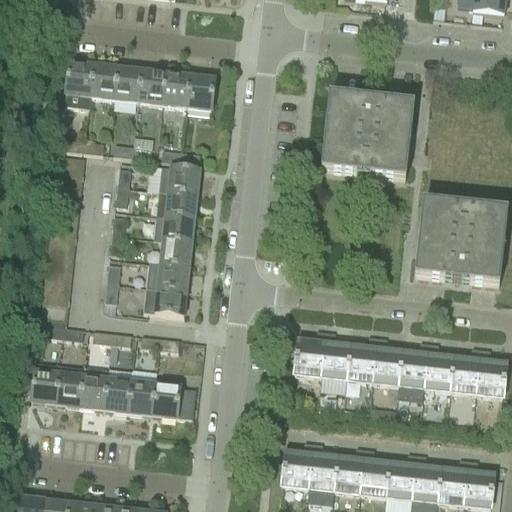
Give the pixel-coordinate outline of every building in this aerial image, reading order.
[(385,0),(354,0),(354,6),(385,10),(385,0)] [(434,0),(432,15),(444,16),(445,0),(434,0)] [(504,0),(473,0),(471,19),(502,23),(504,0)] [(87,116),(88,104),(92,74),(67,71),(62,113),(87,116)] [(92,74),(88,104),(112,107),(116,76),(92,74)] [(112,107),(137,110),(140,79),(116,76),(112,107)] [(137,110),(161,112),(164,82),(140,79),(137,110)] [(161,112),(185,115),(188,85),(164,82),(161,112)] [(188,85),(185,115),(210,118),(213,88),(188,85)] [(412,114),(330,105),(328,105),(320,180),(404,189),(412,114)] [(63,157),(81,159),(82,154),(84,154),(85,148),(65,146),(63,157)] [(82,154),(81,159),(101,161),(102,150),(85,148),(84,154),(82,154)] [(112,163),(129,165),(130,159),(133,159),(133,154),(113,152),(112,163)] [(130,159),(129,165),(149,167),(150,156),(133,154),(133,159),(130,159)] [(160,168),(178,170),(178,164),(181,165),(181,159),(161,157),(160,168)] [(178,164),(178,170),(198,172),(199,161),(181,159),(181,165),(178,164)] [(58,163),(56,175),(82,178),(83,166),(58,163)] [(56,175),(55,188),(81,191),(82,178),(56,175)] [(118,175),(116,193),(122,193),(122,196),(127,196),(129,176),(118,175)] [(161,175),(159,199),(196,203),(195,203),(197,180),(198,180),(199,179),(161,175)] [(55,188),(53,201),(79,203),(81,191),(55,188)] [(122,193),(116,193),(114,213),(125,214),(127,196),(122,196),(122,193)] [(159,199),(156,223),(193,227),(192,227),(195,204),(196,204),(196,203),(159,199)] [(53,201),(52,213),(78,216),(79,203),(53,201)] [(421,211),(413,286),(497,295),(505,220),(421,211)] [(52,213),(50,226),(76,229),(78,216),(52,213)] [(113,223),(111,241),(116,241),(116,244),(122,244),(124,224),(113,223)] [(162,248),(190,252),(190,251),(189,251),(192,228),(193,228),(193,227),(156,223),(153,247),(162,248)] [(50,226),(49,238),(75,241),(76,229),(50,226)] [(49,238),(48,251),(73,254),(75,241),(49,238)] [(116,241),(111,241),(109,261),(120,262),(122,244),(116,244),(116,241)] [(162,248),(159,272),(188,276),(188,275),(187,275),(189,252),(190,252),(162,248)] [(48,251),(46,263),(72,266),(73,254),(48,251)] [(46,263),(45,276),(71,279),(72,266),(46,263)] [(107,271),(105,289),(111,289),(111,292),(116,292),(119,272),(107,271)] [(148,272),(145,295),(185,300),(185,299),(184,299),(186,276),(188,276),(159,272),(159,274),(148,272)] [(45,276),(43,288),(69,291),(71,279),(45,276)] [(43,288),(42,301),(68,304),(69,291),(43,288)] [(111,289),(105,289),(103,309),(115,310),(116,292),(111,292),(111,289)] [(185,300),(145,295),(142,320),(182,324),(182,323),(181,323),(184,300),(185,300)] [(42,301),(40,314),(66,316),(68,304),(42,301)] [(66,316),(40,314),(39,326),(65,329),(66,316)] [(28,336),(25,365),(35,366),(41,362),(43,351),(38,346),(40,327),(31,326),(30,336),(30,337),(28,336)] [(65,329),(39,326),(40,327),(44,333),(43,344),(60,346),(61,340),(63,340),(64,335),(65,329)] [(61,340),(60,346),(80,348),(82,337),(64,335),(63,340),(61,340)] [(91,349),(108,351),(109,346),(111,346),(112,340),(92,338),(91,349)] [(293,382),(320,385),(325,340),(316,339),(314,352),(296,350),(293,382)] [(109,346),(108,351),(128,354),(130,342),(112,340),(111,346),(109,346)] [(320,385),(345,387),(349,355),(332,354),(334,340),(325,340),(320,385)] [(139,355),(157,357),(157,351),(160,351),(160,346),(140,344),(139,355)] [(345,387),(371,390),(376,345),(367,344),(366,357),(349,355),(345,387)] [(371,390),(397,393),(401,361),(384,359),(385,346),(376,345),(371,390)] [(157,351),(157,357),(177,359),(178,348),(160,346),(160,351),(157,351)] [(397,393),(423,396),(428,351),(419,350),(417,363),(401,361),(397,393)] [(423,396),(449,399),(452,367),(435,365),(437,352),(428,351),(423,396)] [(449,399),(475,402),(480,357),(471,356),(469,369),(452,367),(449,399)] [(480,357),(475,402),(501,404),(505,373),(487,371),(489,358),(480,357)] [(29,410),(54,413),(58,374),(34,371),(29,410)] [(54,413),(78,416),(83,376),(58,374),(54,413)] [(83,376),(78,416),(102,418),(106,387),(107,378),(83,375),(83,376)] [(106,387),(102,418),(127,421),(130,390),(131,378),(107,376),(107,378),(106,387)] [(130,390),(127,421),(151,424),(154,393),(156,379),(132,377),(131,378),(130,390)] [(179,396),(154,393),(151,424),(176,427),(176,426),(190,428),(191,428),(194,397),(193,397),(193,398),(179,396)] [(379,417),(378,426),(393,427),(394,419),(379,417)] [(280,492),(307,495),(312,451),(303,450),(302,463),(284,461),(280,492)] [(307,495),(333,498),(337,467),(320,465),(321,452),(312,451),(307,495)] [(333,498),(359,501),(364,457),(355,456),(354,468),(337,467),(333,498)] [(359,501),(385,504),(388,472),(371,470),(373,458),(364,457),(359,501)] [(385,504),(411,507),(416,463),(407,462),(405,474),(388,472),(385,504)] [(411,507),(437,510),(440,478),(423,476),(425,464),(416,463),(411,507)] [(437,510),(457,511),(462,511),(467,468),(458,468),(457,480),(440,478),(437,510)] [(467,468),(462,511),(489,511),(492,484),(475,482),(476,470),(467,468)]
